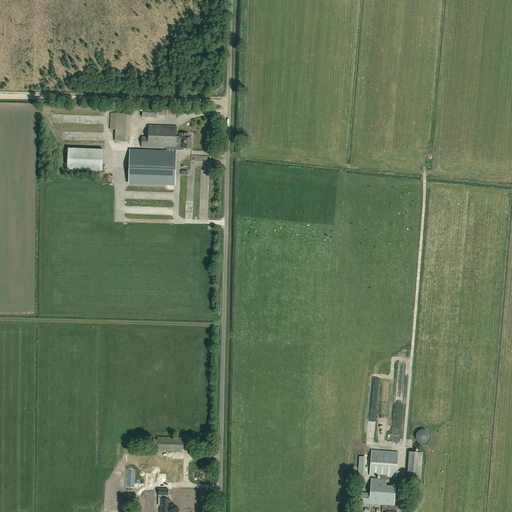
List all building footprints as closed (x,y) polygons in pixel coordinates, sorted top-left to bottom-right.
[(164,115),(164,110),(142,109),(142,117),(157,117),(157,115),(164,115)] [(109,129),(115,130),(115,141),(130,142),(131,114),(116,113),(110,113),(109,129)] [(192,149),(192,145),(191,145),(191,138),(188,138),(188,134),(179,133),(179,137),(176,137),(177,126),(149,125),(148,137),(142,136),(141,147),(170,148),(169,152),(130,151),(128,184),(174,186),(175,169),(175,150),(184,151),(184,149),(192,149)] [(102,171),(103,149),(67,148),(67,170),(102,171)] [(420,443),(424,443),(427,441),(429,438),(429,435),(428,431),(424,430),(421,429),(418,431),(416,434),(415,438),(417,441),(420,443)] [(157,437),(157,451),(182,452),(183,438),(157,437)] [(396,477),(398,452),(371,450),(369,475),(380,476),(380,479),(371,478),(370,493),(361,492),(360,503),(386,505),(385,511),(395,511),(396,506),(393,506),(395,486),(385,485),(386,476),(396,477)] [(106,498),(122,499),(123,485),(119,484),(120,478),(123,479),(123,472),(107,471),(106,498)] [(158,506),(160,506),(159,511),(170,511),(170,500),(168,500),(168,489),(158,489),(158,506)]
